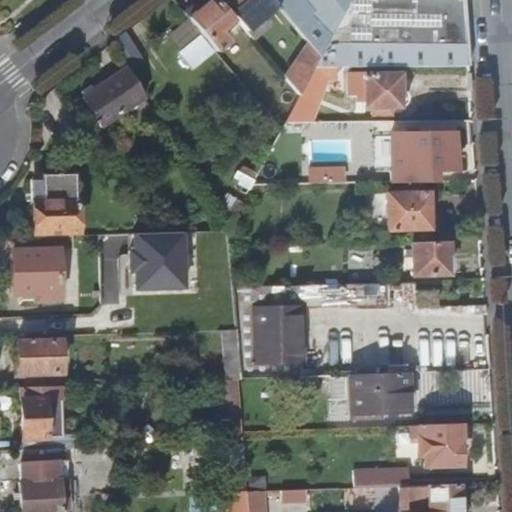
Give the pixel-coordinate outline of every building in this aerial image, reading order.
[(274,8),(267,0),(223,0),(232,12),(228,15),(242,33),(247,30),(253,37),(262,30),(260,27),(265,24),(260,19),(274,8)] [(267,0),(274,8),(306,51),(315,63),(308,75),(334,74),(465,65),(460,0),(267,0)] [(193,7),(182,16),(215,58),(226,49),(218,38),(231,28),(210,1),(196,11),(193,7)] [(111,43),(126,68),(127,70),(140,59),(125,33),(111,43)] [(307,77),(308,75),(315,63),(306,51),(282,84),(295,100),(307,77)] [(144,99),(127,70),(126,68),(91,88),(81,94),(79,95),(98,125),(144,99)] [(307,77),(326,88),(335,88),(334,74),(308,75),(307,77)] [(307,77),(295,100),(279,130),(307,129),(329,90),(326,88),(307,77)] [(372,115),(390,113),(400,113),(403,107),(403,102),(402,98),(398,95),(397,77),(347,81),(348,101),(355,101),(356,109),(363,108),(363,115),(372,115)] [(81,94),(91,88),(87,83),(78,88),(81,94)] [(390,113),(372,115),(373,124),(391,123),(390,113)] [(393,136),(393,139),(395,173),(387,173),(388,186),(412,184),(411,172),(431,172),(452,171),(450,133),(448,133),(447,123),(416,125),(416,134),(393,136)] [(385,139),(387,173),(395,173),(393,139),(385,139)] [(431,183),(431,172),(411,172),(412,184),(431,183)] [(37,200),(30,200),(31,232),(71,232),(70,173),(36,173),(37,181),(37,200)] [(425,196),(384,198),(386,235),(427,233),(425,196)] [(186,288),(185,229),(130,230),(131,289),(186,288)] [(448,278),(446,244),(410,246),(411,279),(448,278)] [(28,293),(54,292),(52,249),(6,250),(7,293),(28,293)] [(228,294),(231,334),(234,384),(296,381),(296,370),(298,370),(297,316),(381,312),(380,287),(228,294)] [(54,292),(28,293),(28,303),(54,302),(54,292)] [(434,294),(407,296),(408,312),(435,311),(434,294)] [(220,385),(234,384),(231,334),(216,334),(220,385)] [(10,343),(10,365),(18,365),(18,377),(55,376),(55,343),(10,343)] [(10,377),(17,377),(18,377),(18,365),(10,365),(10,377)] [(406,414),(405,375),(347,378),(349,423),(374,422),(373,415),(406,414)] [(55,376),(18,377),(17,377),(18,388),(55,388),(55,376)] [(348,413),(347,376),(331,376),(332,414),(348,413)] [(17,403),(19,441),(43,441),(58,441),(57,402),(17,403)] [(455,426),(417,428),(417,440),(415,440),(416,458),(423,457),(423,467),(456,466),(455,426)] [(44,452),(43,441),(19,441),(19,453),(44,452)] [(240,465),(239,447),(184,448),(184,467),(240,465)] [(16,469),(58,466),(58,452),(44,452),(19,453),(15,453),(16,469)] [(60,511),(58,466),(16,469),(17,484),(15,485),(16,511),(60,511)] [(352,492),(394,490),(406,489),(406,474),(351,477),(352,492)] [(244,505),(243,497),(242,482),(228,483),(230,506),(244,505)] [(456,511),(455,487),(406,489),(394,490),(395,511),(423,509),(423,511),(456,511)] [(303,506),(302,494),(278,495),(279,507),(303,506)] [(256,511),(256,496),(243,497),(244,505),(244,511),(256,511)]
